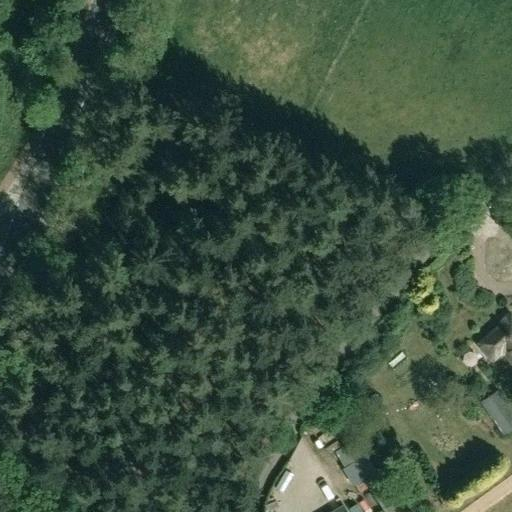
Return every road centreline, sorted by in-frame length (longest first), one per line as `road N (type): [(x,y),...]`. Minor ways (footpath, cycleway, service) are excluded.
road 1 (unclassified): [(250,511),(307,398),(408,273),(511,166)]
road 2 (secondary): [(0,293),(107,0)]
